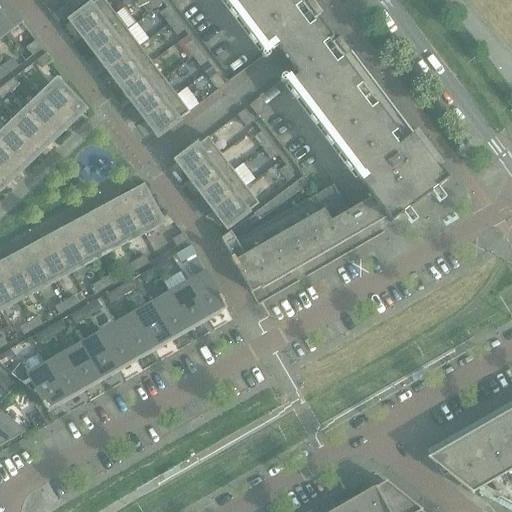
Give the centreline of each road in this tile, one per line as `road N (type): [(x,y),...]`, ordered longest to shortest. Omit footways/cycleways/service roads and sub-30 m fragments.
road 1 (residential): [(262,340),(151,165),(21,0)]
road 2 (residential): [(262,340),(0,493)]
road 3 (residential): [(511,201),(262,340)]
road 4 (tertiary): [(393,0),(511,168)]
road 5 (residential): [(359,436),(511,345)]
road 6 (residential): [(228,511),(359,436)]
road 7 (residential): [(359,436),(458,511)]
